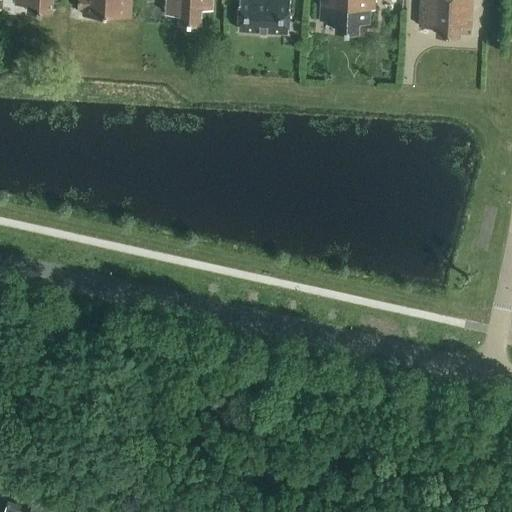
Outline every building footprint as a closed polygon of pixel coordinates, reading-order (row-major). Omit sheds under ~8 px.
[(52,11),(52,0),(16,0),(16,3),(28,3),(28,10),(52,11)] [(130,16),(131,0),(78,0),(78,7),(84,8),(83,13),(130,16)] [(212,8),(212,0),(166,0),(166,12),(179,12),(178,22),(200,23),(201,7),(212,8)] [(289,31),(290,0),(239,0),(238,28),(289,31)] [(374,8),(374,0),(321,0),(320,19),(335,20),(335,30),(358,32),(358,21),(369,22),(370,8),(374,8)] [(471,28),(472,0),(421,0),(420,25),(436,26),(436,33),(459,35),(459,27),(471,28)] [(52,511),(55,505),(35,498),(30,510),(21,507),(22,502),(9,498),(4,511),(52,511)]
